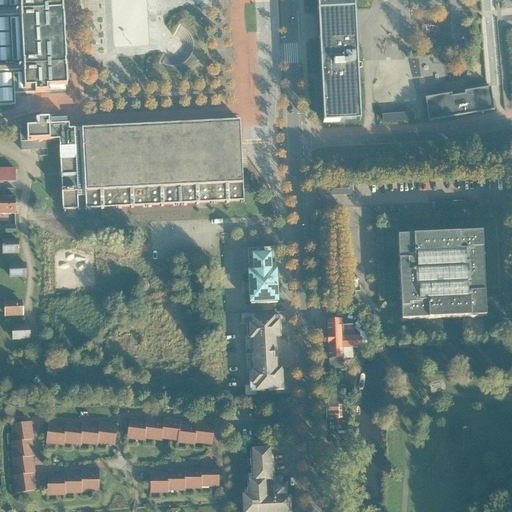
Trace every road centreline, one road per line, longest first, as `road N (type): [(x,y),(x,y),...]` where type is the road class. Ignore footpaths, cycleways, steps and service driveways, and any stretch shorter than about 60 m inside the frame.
road 1 (tertiary): [(313,511),(293,141)]
road 2 (residential): [(293,141),(410,137),(511,122)]
road 3 (tertiary): [(293,141),(286,0)]
